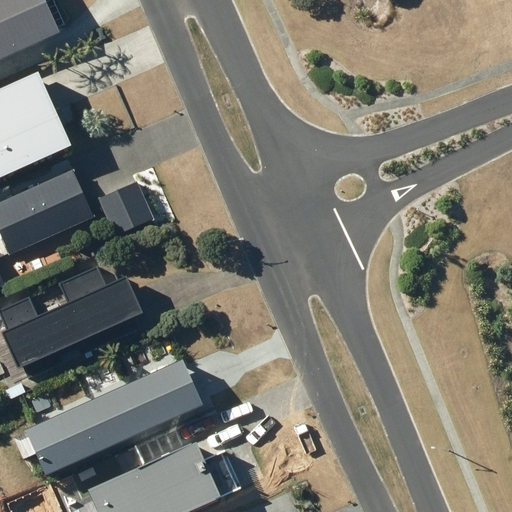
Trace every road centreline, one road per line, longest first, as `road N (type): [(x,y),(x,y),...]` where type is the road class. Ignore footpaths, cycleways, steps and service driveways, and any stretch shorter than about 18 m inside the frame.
road 1 (residential): [(277,218),(410,511)]
road 2 (residential): [(511,118),(277,218)]
road 3 (residential): [(185,0),(277,218)]
